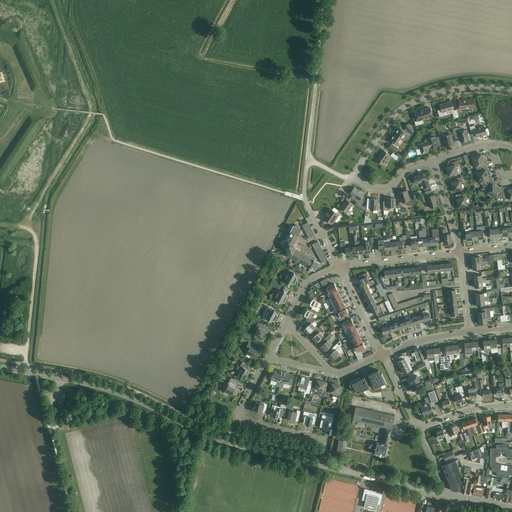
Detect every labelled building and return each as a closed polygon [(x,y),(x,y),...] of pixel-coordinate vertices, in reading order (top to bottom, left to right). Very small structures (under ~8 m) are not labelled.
[(459,100),(460,110),(474,108),(473,99),(468,99),(468,100),(466,100),(459,100)] [(454,110),(451,102),(440,105),(441,110),(438,111),(440,118),(445,116),(444,112),(454,110)] [(418,121),(433,117),(430,108),(426,109),(426,110),(423,111),(423,110),(415,113),(418,121)] [(399,127),(395,134),(402,139),(407,133),(408,131),(410,134),(414,131),(408,124),(405,126),(406,128),(404,130),(399,127)] [(487,134),(484,126),(476,129),(475,125),(470,127),(472,135),(476,134),(477,137),(487,134)] [(457,128),(453,129),(455,137),(459,135),(461,142),(469,140),(466,130),(462,131),(461,128),(457,129),(457,128)] [(398,145),(402,139),(395,134),(390,140),(394,143),(392,145),(391,144),(389,148),(396,153),(399,149),(396,147),(398,145)] [(446,147),(454,144),(451,134),(442,137),(444,143),(445,143),(446,147)] [(431,148),(437,146),(437,145),(440,145),(438,137),(435,138),(435,137),(428,139),(429,142),(425,143),(419,144),(422,154),(428,152),(427,149),(431,148)] [(383,165),(390,155),(383,150),(376,160),(383,165)] [(472,157),(474,162),(484,159),(483,156),(482,156),(481,154),(479,155),(478,153),(474,154),(475,156),(472,157)] [(485,162),(484,159),(474,162),(476,167),(477,170),(487,166),(486,164),(486,162),(485,162)] [(457,161),(451,163),(452,166),(447,167),(448,171),(447,171),(449,176),(453,175),(453,174),(457,173),(456,167),(459,166),(457,161)] [(489,171),(487,166),(477,170),(478,172),(477,173),(478,178),(488,175),(487,172),(489,171)] [(419,175),(414,177),(416,184),(424,182),(426,188),(430,186),(428,180),(430,180),(428,171),(419,174),(419,175)] [(489,177),(488,175),(478,178),(480,182),(484,188),(493,180),(491,179),(491,177),(489,177)] [(462,177),(456,178),(457,181),(451,183),(452,186),(454,192),(458,190),(457,190),(462,189),(460,183),(464,182),(462,177)] [(493,195),(498,186),(495,184),(496,183),(494,182),(493,180),(484,188),(488,192),(493,195)] [(504,198),(505,187),(503,187),(501,186),(500,187),(498,186),(493,195),(497,197),(504,198)] [(352,195),(351,196),(350,198),(356,202),(359,203),(361,200),(360,200),(363,194),(354,188),(350,193),(352,195)] [(409,197),(408,194),(407,190),(399,193),(399,194),(398,195),(399,197),(400,197),(402,203),(405,202),(405,203),(407,204),(408,204),(409,204),(410,206),(416,204),(412,193),(413,195),(409,197)] [(436,199),(435,196),(435,195),(429,197),(428,193),(422,196),(424,202),(428,201),(430,208),(437,206),(435,199),(436,199)] [(469,198),(468,196),(467,193),(461,195),(462,198),(456,199),(457,203),(459,208),(463,207),(462,206),(467,205),(465,199),(469,198)] [(395,207),(395,198),(388,198),(388,201),(387,201),(386,203),(384,203),(384,201),(384,211),(384,215),(386,215),(386,210),(390,210),(390,207),(395,207)] [(341,210),(342,210),(343,210),(347,213),(353,204),(346,199),(340,208),(342,209),(341,210)] [(371,201),(367,201),(367,209),(373,210),(373,212),(374,213),(377,213),(377,212),(378,210),(379,206),(378,206),(378,199),(373,199),(371,199),(371,201)] [(354,205),(360,210),(363,206),(359,203),(356,202),(354,205)] [(330,209),(323,218),(332,225),(335,221),(336,222),(341,216),(339,215),(337,213),(333,210),(330,209)] [(300,233),(301,230),(299,229),(299,228),(299,227),(299,226),(298,226),(298,225),(297,225),(296,225),(295,225),(294,226),(293,226),(290,231),(299,235),(300,234),(299,234),(299,233),(300,233)] [(484,239),(484,236),(486,235),(485,226),(476,227),(477,231),(478,239),(484,239)] [(430,245),(429,238),(426,238),(425,228),(422,228),(422,231),(424,246),(430,245)] [(433,238),(429,238),(430,245),(436,244),(436,241),(440,240),(440,235),(439,228),(432,229),(432,234),(433,238)] [(447,234),(446,229),(439,230),(441,240),(444,240),(444,243),(448,243),(448,244),(450,243),(451,243),(452,242),(451,234),(447,234)] [(298,236),(299,235),(290,231),(288,235),(296,240),(298,237),(297,237),(298,236)] [(295,243),(296,240),(288,235),(285,240),(294,245),(294,243),(294,242),(295,243)] [(403,243),(407,243),(406,235),(402,236),(402,237),(399,238),(400,242),(396,242),(397,249),(403,248),(403,243)] [(418,246),(416,236),(411,237),(411,235),(406,235),(407,243),(411,242),(412,247),(415,247),(417,247),(417,246),(418,246)] [(363,246),(364,253),(370,252),(370,247),(374,246),(374,244),(373,238),(368,238),(369,241),(363,242),(363,246)] [(294,245),(285,240),(283,245),(286,247),(287,249),(294,247),(294,245)] [(352,254),(351,247),(346,248),(345,242),(340,243),(342,253),(342,252),(346,252),(346,255),(352,254)] [(291,258),(295,249),(294,247),(287,249),(288,252),(286,255),(291,258)] [(296,260),(300,252),(297,250),(297,251),(296,250),(295,249),(291,258),(296,260)] [(300,263),(305,254),(304,254),(303,254),(302,254),(303,253),(300,252),(296,260),(300,263)] [(305,265),(310,257),(307,255),(307,256),(306,255),(305,254),(300,263),(305,265)] [(480,258),(480,256),(471,257),(472,263),(484,262),(486,262),(491,261),(490,255),(486,256),(486,259),(481,258),(480,258)] [(310,268),(314,259),(313,259),(312,259),(312,258),(310,257),(305,265),(310,268)] [(318,265),(319,262),(316,260),(316,261),(315,261),(316,260),(314,259),(310,268),(315,270),(315,269),(316,270),(317,270),(317,269),(318,269),(319,268),(319,267),(319,266),(318,265)] [(505,269),(505,265),(503,265),(502,260),(500,260),(497,260),(498,270),(505,269)] [(294,272),(289,270),(284,279),(287,281),(288,284),(291,283),(295,285),(297,283),(296,282),(296,281),(297,282),(299,278),(295,276),(294,272)] [(360,286),(366,283),(369,282),(366,277),(364,278),(363,278),(360,279),(358,281),(360,286)] [(328,283),(323,286),(322,286),(326,294),(329,293),(336,289),(337,289),(334,284),(329,286),(328,283)] [(369,289),(366,283),(360,286),(363,292),(369,289)] [(284,291),(281,292),(277,289),(274,294),(269,295),(270,299),(274,298),(277,299),(278,303),(281,302),(285,304),(287,301),(286,301),(287,300),(289,296),(285,294),(284,291)] [(338,293),(336,289),(329,293),(331,297),(339,293),(339,292),(338,293)] [(372,295),(369,289),(363,292),(366,298),(372,295)] [(488,299),(488,296),(488,293),(495,292),(495,289),(492,289),(486,289),(487,293),(484,293),(475,294),(476,300),(488,299)] [(340,295),(339,293),(331,297),(333,302),(341,299),(339,295),(340,295)] [(374,300),(372,295),(366,298),(368,303),(374,300)] [(312,308),(317,311),(318,312),(320,309),(317,306),(319,302),(316,301),(316,300),(313,298),(313,299),(310,297),(307,302),(310,304),(310,305),(313,306),(312,308)] [(343,302),(341,299),(333,302),(336,307),(344,303),(343,302)] [(377,306),(374,300),(368,303),(371,309),(377,306)] [(344,305),(344,303),(336,307),(338,312),(346,308),(344,305)] [(380,304),(377,306),(371,309),(374,314),(377,313),(378,316),(385,314),(380,304)] [(264,316),(263,318),(269,321),(272,320),(276,322),(277,320),(276,319),(277,318),(278,319),(280,315),(276,313),(275,310),(269,307),(268,309),(264,316)] [(482,308),(482,312),(478,312),(478,318),(491,317),(490,314),(490,311),(492,311),(492,307),(482,308)] [(304,308),(302,313),(305,315),(304,315),(307,317),(306,318),(307,321),(315,320),(314,318),(311,317),(313,313),(316,314),(317,311),(312,308),(311,310),(308,309),(307,310),(304,308)] [(346,308),(338,312),(335,314),(336,317),(338,318),(339,321),(345,318),(344,316),(349,313),(346,308)] [(385,319),(384,316),(378,318),(380,322),(383,321),(384,322),(383,323),(384,327),(381,328),(383,334),(390,332),(388,326),(387,326),(385,319)] [(329,320),(334,327),(338,325),(333,317),(329,320)] [(354,324),(351,319),(346,321),(345,318),(339,321),(341,324),(344,324),(346,328),(353,324),(354,324)] [(316,326),(315,327),(312,324),(315,321),(315,320),(307,321),(307,323),(308,325),(306,327),(304,329),(308,334),(310,332),(312,334),(315,332),(315,331),(318,328),(316,326)] [(407,326),(405,320),(399,322),(401,328),(407,326)] [(261,342),(262,339),(263,339),(266,333),(269,334),(271,330),(258,324),(256,328),(259,329),(255,335),(256,335),(254,338),(256,339),(256,340),(259,341),(261,342)] [(355,328),(353,324),(346,328),(348,332),(356,329),(355,327),(355,328)] [(322,329),(320,326),(318,328),(315,331),(315,332),(316,333),(314,336),(315,336),(312,338),(316,342),(318,340),(319,341),(322,338),(321,338),(323,336),(320,332),(322,329)] [(357,330),(356,329),(348,332),(346,334),(348,339),(351,337),(358,334),(356,330),(357,330)] [(329,341),(331,338),(333,335),(331,333),(328,335),(323,340),(325,342),(322,344),(323,345),(321,347),(324,351),(327,349),(327,350),(330,347),(329,347),(332,344),(329,341)] [(360,337),(358,334),(351,337),(348,339),(351,343),(353,342),(361,338),(360,337)] [(361,340),(361,338),(353,342),(355,347),(363,344),(363,343),(361,340)] [(490,340),(491,351),(497,350),(498,355),(501,354),(500,348),(498,349),(497,339),(490,340)] [(491,351),(490,340),(483,341),(484,350),(481,350),(482,358),(483,361),(486,361),(485,352),(491,351)] [(339,346),(341,344),(340,341),(337,344),(331,349),(333,351),(331,353),(331,354),(329,356),(333,360),(335,358),(338,356),(343,351),(341,348),(339,346)] [(257,350),(258,347),(249,342),(246,348),(249,349),(247,352),(251,355),(251,356),(256,359),(260,352),(257,350)] [(355,347),(353,348),(356,356),(362,353),(361,350),(366,348),(363,343),(363,344),(355,347)] [(459,345),(452,346),(453,355),(457,354),(457,356),(459,356),(461,367),(464,366),(464,363),(463,359),(463,353),(460,354),(459,345)] [(453,355),(452,346),(446,346),(447,355),(449,355),(450,360),(454,359),(453,355)] [(435,360),(433,349),(427,350),(428,358),(425,359),(424,360),(426,367),(427,370),(431,369),(428,361),(435,360)] [(413,360),(413,362),(414,362),(420,359),(422,358),(424,358),(423,357),(421,351),(418,352),(419,357),(413,360)] [(400,361),(398,362),(399,364),(398,364),(400,368),(401,367),(401,368),(408,364),(409,364),(411,363),(409,358),(407,357),(405,358),(403,355),(398,357),(400,361)] [(418,370),(426,367),(424,360),(424,358),(422,358),(423,363),(417,366),(418,367),(412,370),(413,373),(418,370)] [(241,370),(238,376),(244,380),(249,371),(250,372),(251,368),(252,368),(245,364),(246,363),(246,364),(246,363),(243,362),(240,367),(240,369),(241,370)] [(412,370),(409,364),(408,364),(401,368),(404,374),(412,370)] [(280,387),(283,372),(280,371),(278,371),(274,370),(273,375),(272,375),(271,375),(269,379),(271,379),(271,380),(277,381),(276,386),(280,387)] [(379,370),(364,377),(362,378),(362,379),(360,379),(360,378),(351,382),(350,382),(350,383),(350,384),(350,385),(350,386),(351,387),(352,387),(353,387),(354,387),(356,390),(355,390),(357,393),(373,385),(375,388),(377,387),(377,386),(380,384),(381,385),(381,386),(382,386),(382,387),(383,387),(384,387),(385,386),(386,386),(386,385),(386,384),(386,383),(386,382),(382,373),(380,374),(379,370)] [(418,370),(413,373),(412,373),(413,376),(407,379),(407,380),(406,381),(408,385),(409,384),(410,386),(419,381),(418,377),(421,375),(418,370)] [(288,374),(289,374),(286,373),(287,372),(283,372),(280,387),(283,388),(284,383),(290,385),(292,379),(291,379),(292,375),(288,374)] [(300,379),(297,385),(298,385),(299,386),(298,390),(306,392),(306,393),(309,394),(311,385),(308,384),(309,380),(310,378),(302,376),(301,380),(300,379)] [(235,388),(239,381),(231,377),(228,384),(229,385),(225,392),(232,395),(232,394),(236,396),(240,390),(237,388),(237,389),(235,388)] [(480,389),(479,380),(478,379),(474,379),(475,388),(468,389),(469,398),(477,397),(476,391),(480,391),(480,389)] [(324,388),(325,383),(326,382),(322,381),(317,380),(316,384),(315,388),(320,389),(318,395),(321,396),(325,397),(327,388),(324,388)] [(339,391),(340,386),(337,385),(337,384),(332,383),(331,387),(330,392),(334,393),(333,396),(337,397),(340,398),(342,392),(339,391)] [(504,394),(503,383),(499,384),(500,389),(496,389),(497,395),(504,394)] [(438,400),(434,390),(432,384),(426,386),(428,390),(428,392),(430,396),(424,398),(426,402),(420,404),(423,413),(427,411),(427,413),(433,411),(430,403),(432,402),(432,403),(438,401),(438,400)] [(464,401),(462,396),(465,395),(462,386),(458,387),(461,395),(455,397),(457,403),(464,401)] [(487,390),(482,391),(483,397),(490,396),(489,387),(486,387),(487,390)] [(451,405),(449,399),(447,393),(444,394),(445,397),(444,397),(445,400),(441,402),(443,407),(451,405)] [(256,402),(254,407),(253,408),(252,408),(252,409),(256,411),(257,412),(257,413),(259,413),(260,413),(262,414),(262,412),(265,413),(268,404),(261,402),(260,403),(259,403),(256,402)] [(278,416),(279,416),(281,417),(283,409),(280,408),(280,407),(273,405),(270,415),(273,415),(273,417),(274,417),(274,418),(277,419),(277,417),(278,418),(278,416)] [(386,456),(388,446),(395,416),(356,407),(353,420),(387,428),(384,442),(382,441),(382,444),(377,442),(376,446),(374,454),(386,456)] [(290,421),(295,422),(295,419),(299,420),(301,411),(297,410),(297,412),(292,411),(292,412),(289,411),(287,419),(290,420),(290,421)] [(304,411),(302,419),(304,420),(303,423),(307,424),(306,424),(311,426),(311,424),(315,424),(316,417),(313,416),(313,413),(310,413),(304,411)] [(331,427),(333,418),(329,416),(323,415),(322,415),(320,426),(321,427),(323,428),(325,429),(325,430),(325,429),(326,429),(327,430),(327,428),(328,427),(331,427)] [(492,429),(495,429),(495,423),(491,423),(490,416),(483,417),(484,425),(488,424),(488,428),(492,428),(492,429)] [(476,418),(469,421),(473,433),(473,434),(477,433),(474,426),(478,424),(476,418)] [(473,433),(469,421),(462,423),(464,429),(467,428),(468,431),(469,431),(470,434),(473,433)] [(452,435),(453,438),(458,436),(457,433),(458,433),(455,425),(449,427),(452,435)] [(443,430),(436,432),(438,439),(445,436),(447,443),(450,442),(447,433),(445,434),(443,430)] [(499,457),(499,452),(502,452),(502,444),(496,444),(496,448),(490,448),(490,460),(496,460),(496,457),(499,457)] [(511,456),(511,448),(509,448),(509,444),(502,444),(502,452),(506,452),(506,457),(511,456)] [(487,459),(488,454),(488,451),(484,451),(484,452),(482,452),(480,448),(469,452),(470,455),(472,460),(477,457),(477,458),(478,458),(487,459)] [(443,454),(446,460),(455,456),(453,451),(443,454)] [(504,470),(500,469),(501,464),(496,463),(496,460),(490,460),(490,466),(492,466),(491,471),(497,472),(496,476),(502,477),(504,470)] [(460,475),(454,461),(442,466),(444,471),(445,473),(447,478),(448,480),(448,481),(449,480),(449,482),(449,483),(451,487),(452,490),(455,491),(460,492),(462,481),(460,480),(458,476),(460,475)] [(511,466),(508,466),(507,471),(504,470),(502,477),(508,478),(509,474),(511,475),(511,466)] [(477,474),(475,482),(479,483),(480,479),(484,480),(484,482),(488,483),(488,477),(481,475),(477,474)] [(492,489),(493,485),(494,478),(492,477),(490,485),(487,485),(487,488),(485,497),(490,498),(492,489)] [(474,486),(472,494),(482,496),(483,496),(484,488),(474,486)] [(506,492),(507,489),(507,488),(504,488),(503,493),(495,491),(493,498),(503,500),(505,491),(506,492)] [(383,493),(374,491),(365,489),(362,500),(367,501),(366,507),(375,509),(376,503),(380,504),(383,493)] [(511,495),(511,490),(507,489),(506,492),(505,491),(503,500),(508,502),(509,502),(510,495),(511,495)]
